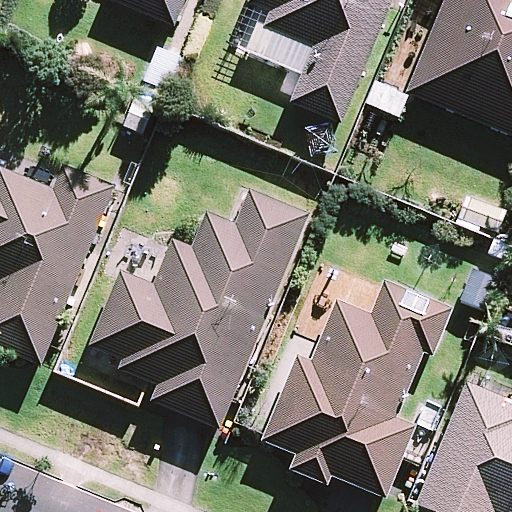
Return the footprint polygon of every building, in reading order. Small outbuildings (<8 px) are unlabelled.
[(103,0),(102,4),(172,34),(185,0),(103,0)] [(284,110),(334,131),(389,0),(247,0),(243,9),(265,19),(259,34),(308,54),(284,110)] [(511,0),(442,0),(401,101),(511,146),(511,0)] [(0,358),(35,373),(110,193),(60,172),(50,196),(0,175),(0,358)] [(146,408),(215,436),(304,219),(245,195),(231,229),(203,217),(189,253),(170,245),(151,290),(116,276),(84,354),(119,368),(115,376),(143,387),(153,392),(146,408)] [(501,214),(463,202),(455,229),(493,241),(501,214)] [(328,484),(379,505),(409,431),(391,424),(419,358),(428,362),(448,313),(380,285),(365,320),(331,306),(306,369),(292,363),(260,440),(257,448),(290,461),(283,477),(324,493),(328,484)] [(511,511),(511,408),(462,388),(410,511),(511,511)]
